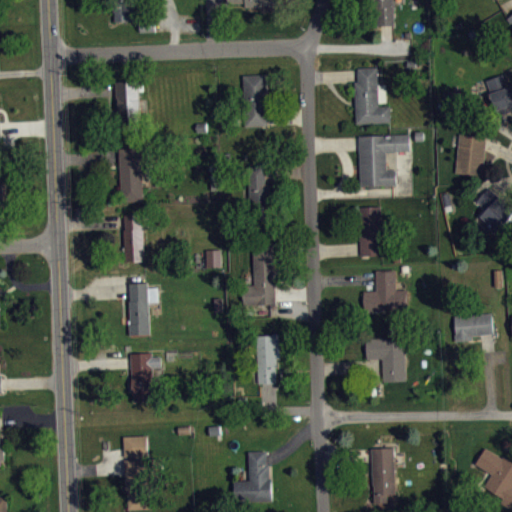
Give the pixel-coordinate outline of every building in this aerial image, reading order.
[(113,0),(114,20),(140,21),(140,31),(156,31),(156,13),(144,13),(143,0),(113,0)] [(274,0),(229,0),(230,9),(246,8),(246,13),(275,12),(274,0)] [(371,0),(393,0),(394,25),(372,25),(371,0)] [(357,67),(377,67),(378,84),(386,84),(387,102),(378,102),(379,105),(390,105),(391,122),(356,123),(354,81),(359,81),(357,67)] [(486,78),(502,73),(506,84),(511,81),(511,109),(498,114),(486,78)] [(243,74),(265,74),(267,126),(244,126),(243,74)] [(115,81),(139,80),(140,130),(119,130),(118,99),(116,99),(115,81)] [(460,132),(456,172),(483,175),(486,136),(460,132)] [(359,135),(409,133),(410,150),(386,151),(387,169),(396,169),(396,185),(360,185),(359,135)] [(119,148),(121,201),(144,199),(142,164),(149,163),(149,147),(119,148)] [(265,165),(266,182),(271,181),(271,204),(250,205),(248,165),(265,165)] [(476,200),(489,186),(499,196),(501,194),(511,204),(511,215),(497,230),(490,237),(479,227),(485,219),(480,215),(486,209),(476,200)] [(359,205),(381,205),(381,219),(387,218),(388,231),(382,231),(383,253),(360,255),(359,205)] [(124,214),(126,229),(124,229),(126,261),(146,260),(144,213),(124,214)] [(277,302),(245,304),(244,283),(254,283),(253,243),(274,243),(277,302)] [(223,254),(206,255),(207,273),(223,273),(223,254)] [(375,269),(395,269),(396,287),(407,288),(409,307),(387,309),(365,310),(364,290),(377,290),(375,269)] [(130,282),(148,281),(151,333),(131,335),(130,323),(131,323),(129,300),(131,300),(130,282)] [(454,316),(492,312),(494,333),(472,335),(472,338),(455,340),(454,334),(457,333),(454,316)] [(258,383),(277,382),(277,358),(280,358),(279,333),(272,333),(272,335),(256,335),(258,383)] [(365,338),(366,358),(382,357),(383,381),(407,379),(405,336),(365,338)] [(131,353),(153,352),(153,355),(161,355),(162,366),(154,366),(156,400),(133,400),(131,353)] [(124,435),(147,435),(148,454),(125,456),(124,435)] [(476,462),(486,445),(503,456),(504,454),(511,459),(511,508),(501,501),(504,497),(484,484),(492,473),(476,462)] [(371,447),(375,502),(388,501),(388,494),(396,493),(394,447),(371,447)] [(234,480),(235,501),(272,500),(272,478),(270,478),(269,463),(268,463),(266,450),(249,450),(250,480),(234,480)] [(125,459),(126,490),(128,490),(129,509),(152,508),(149,457),(125,459)] [(0,511),(9,511),(9,502),(0,501),(0,511)]
